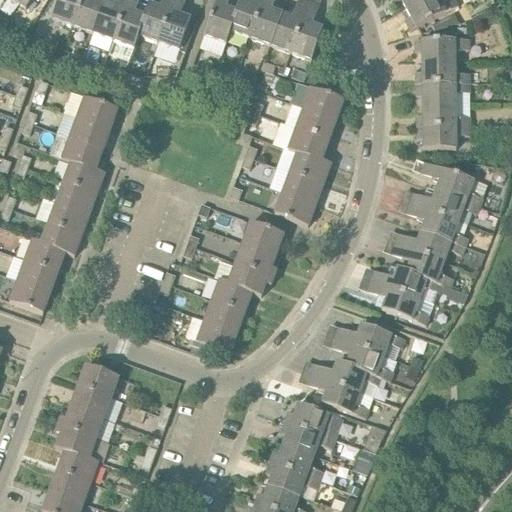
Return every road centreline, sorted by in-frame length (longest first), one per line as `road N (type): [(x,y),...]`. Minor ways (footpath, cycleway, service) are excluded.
road 1 (residential): [(218,377),(249,374),(271,360),(319,303),(366,180),(373,99),(349,0)]
road 2 (residential): [(97,342),(157,180)]
road 3 (residential): [(0,491),(46,338)]
road 4 (residential): [(177,500),(218,377)]
road 5 (residential): [(97,342),(218,377)]
